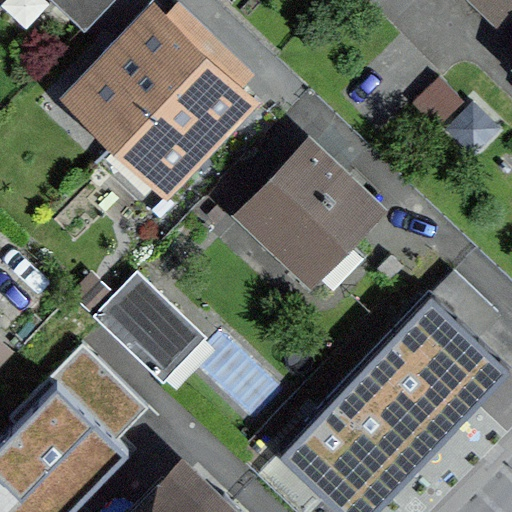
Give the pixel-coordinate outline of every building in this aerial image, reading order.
[(107,0),(57,0),(84,25),(107,0)] [(511,0),(481,0),(499,17),(511,3),(511,0)] [(80,90),(124,132),(200,52),(156,11),(132,36),(125,29),(101,54),(109,61),(80,90)] [(124,132),(168,173),(196,143),(204,150),(227,125),(220,118),(243,93),(200,52),(124,132)] [(247,209),(311,269),(374,203),(310,143),(247,209)] [(318,479),(350,509),(496,354),(474,333),(498,309),(453,266),(308,420),(343,452),(318,479)] [(138,269),(95,313),(163,377),(205,333),(138,269)] [(85,344),(0,431),(0,511),(64,511),(127,448),(118,439),(150,407),(85,344)] [(215,511),(182,479),(149,511),(215,511)]
